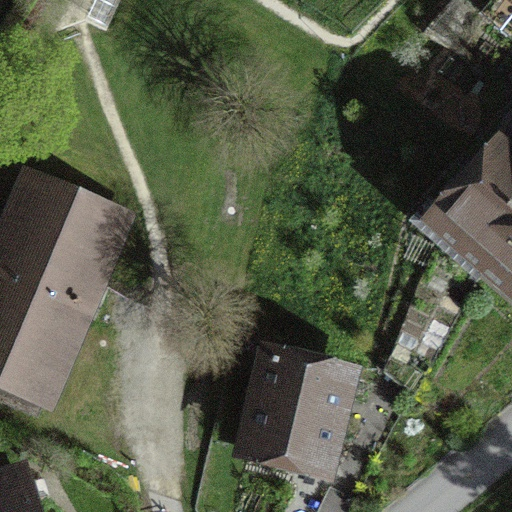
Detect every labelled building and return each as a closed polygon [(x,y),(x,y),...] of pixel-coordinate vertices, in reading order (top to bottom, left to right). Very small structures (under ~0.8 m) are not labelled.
[(511,313),(511,138),(425,240),(511,313)] [(129,227),(31,189),(0,267),(0,397),(53,419),(129,227)] [(414,314),(380,375),(410,391),(444,330),(414,314)] [(280,362),(260,455),(323,469),(343,376),(280,362)] [(0,511),(35,511),(23,472),(0,479),(0,511)]
